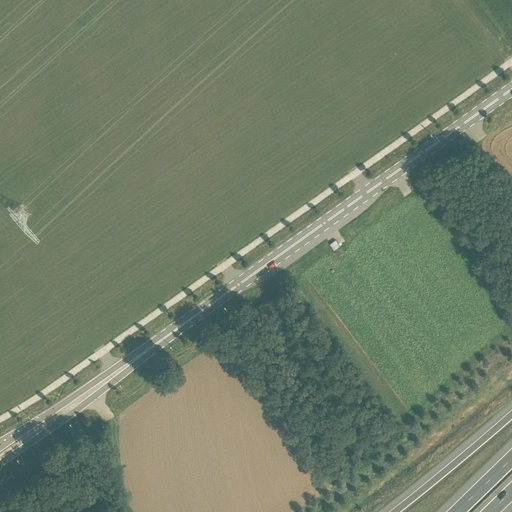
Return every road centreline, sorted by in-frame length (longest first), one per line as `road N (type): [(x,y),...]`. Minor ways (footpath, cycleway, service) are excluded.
road 1 (secondary): [(143,352),(511,88)]
road 2 (secondary): [(0,463),(143,352)]
road 3 (secondary): [(143,352),(0,447)]
road 4 (motorway): [(511,412),(394,511)]
